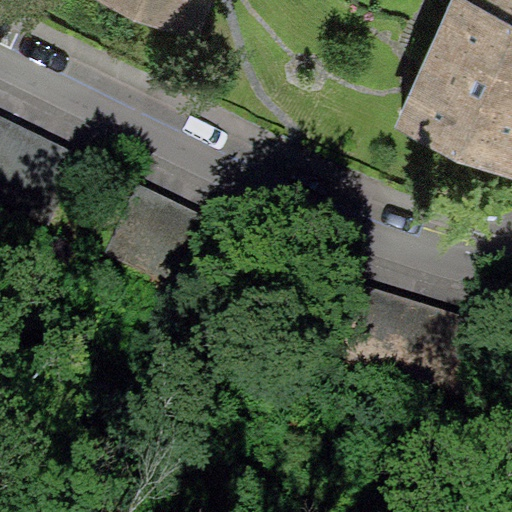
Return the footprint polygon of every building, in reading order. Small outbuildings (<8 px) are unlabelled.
[(147,0),(189,17),(196,0),(147,0)] [(511,1),(509,0),(464,0),(461,8),(450,3),(415,84),(426,89),(414,116),(511,158),(511,1)] [(74,168),(0,132),(0,199),(47,222),(74,168)] [(109,252),(245,319),(272,265),(160,211),(136,199),(109,252)] [(317,349),(461,394),(479,336),(335,291),(317,349)]
